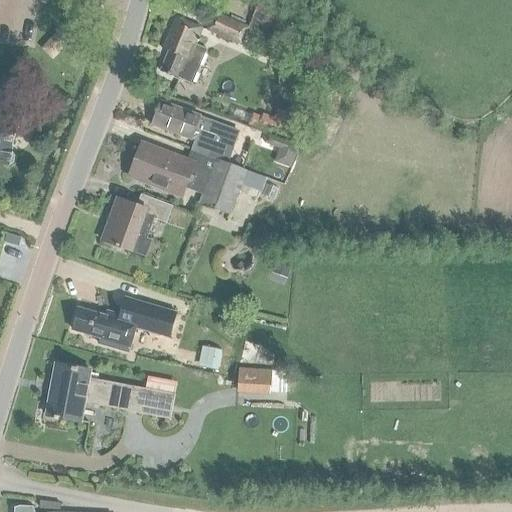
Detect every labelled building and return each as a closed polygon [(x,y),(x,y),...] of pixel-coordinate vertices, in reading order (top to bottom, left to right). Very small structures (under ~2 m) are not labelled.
[(248,29),(214,14),(206,30),(241,45),(244,37),(259,43),(267,25),(252,18),(248,29)] [(179,81),(180,80),(191,85),(206,50),(195,45),(201,29),(173,18),(161,49),(168,52),(159,72),(179,81)] [(194,142),(191,150),(226,164),(237,135),(198,120),(199,117),(160,103),(151,126),(194,142)] [(256,129),(260,119),(251,116),(247,126),(256,129)] [(13,164),(14,157),(10,152),(15,127),(0,124),(0,165),(8,167),(13,164)] [(264,145),(279,150),(294,156),(297,149),(267,137),(264,145)] [(181,197),(184,189),(202,196),(199,203),(229,215),(238,194),(255,200),(264,178),(226,164),(191,150),(186,162),(141,145),(129,177),(181,197)] [(101,242),(131,252),(145,258),(151,241),(146,239),(153,219),(165,224),(171,208),(141,196),(137,207),(117,199),(101,242)] [(274,268),(288,273),(292,262),(278,257),(274,268)] [(112,296),(105,317),(78,310),(72,331),(100,339),(99,344),(128,352),(135,329),(136,324),(127,321),(132,302),(112,296)] [(132,302),(127,321),(136,324),(135,329),(157,335),(164,311),(132,302)] [(173,336),(177,313),(168,311),(165,327),(162,327),(161,333),(173,336)] [(211,349),(207,369),(217,371),(221,351),(211,349)] [(170,420),(174,395),(89,379),(90,372),(54,365),(45,417),(80,423),(84,402),(103,405),(102,408),(170,420)] [(287,373),(238,370),(237,390),(286,393),(287,373)] [(14,509),(13,511),(58,511),(59,504),(40,503),(39,511),(33,511),(32,508),(19,507),(14,509)]
